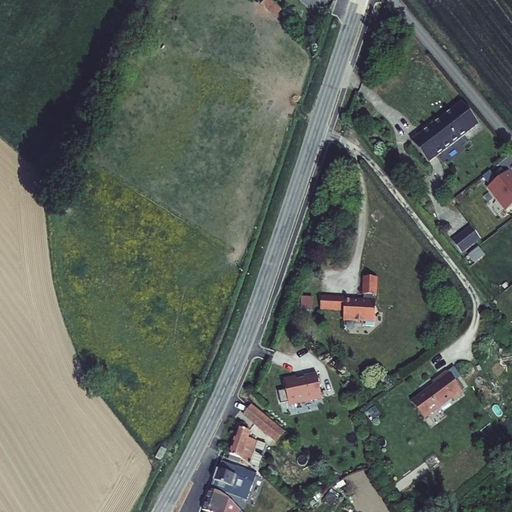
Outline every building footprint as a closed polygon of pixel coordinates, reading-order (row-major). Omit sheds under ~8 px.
[(276,17),(281,10),(270,1),(264,8),(276,17)] [(465,104),(415,143),(432,164),(482,124),(465,104)] [(507,211),(511,207),(511,171),(510,169),(488,187),(507,211)] [(475,227),(458,242),(467,254),(485,239),(475,227)] [(343,298),(342,312),(351,312),(350,322),(360,323),(362,325),(369,326),(371,324),(381,325),(383,303),(381,303),(382,298),(383,298),(385,280),(371,279),(370,297),(371,297),(370,302),(352,301),(352,299),(343,298)] [(303,309),(314,309),(315,296),(303,296),(303,309)] [(343,298),(328,297),(327,311),(342,312),(343,298)] [(288,405),(308,400),(309,403),(317,402),(317,400),(322,399),(317,375),(304,377),(305,379),(284,384),(286,392),(278,393),(280,406),(288,404),(288,405)] [(442,391),(419,409),(430,425),(459,404),(461,407),(470,401),(455,378),(440,389),(442,391)] [(272,431),(283,440),(289,432),(257,406),(251,413),(265,424),(272,431)] [(245,427),(235,453),(245,457),(260,469),(269,440),(255,436),(256,431),(245,427)] [(160,448),(155,458),(160,461),(165,450),(160,448)] [(228,462),(225,469),(259,482),(262,475),(228,462)] [(253,500),(257,488),(259,482),(225,469),(223,468),(218,485),(224,490),(230,495),(231,492),(253,500)] [(224,490),(217,488),(210,509),(219,511),(225,498),(237,509),(241,504),(230,495),(224,490)]
